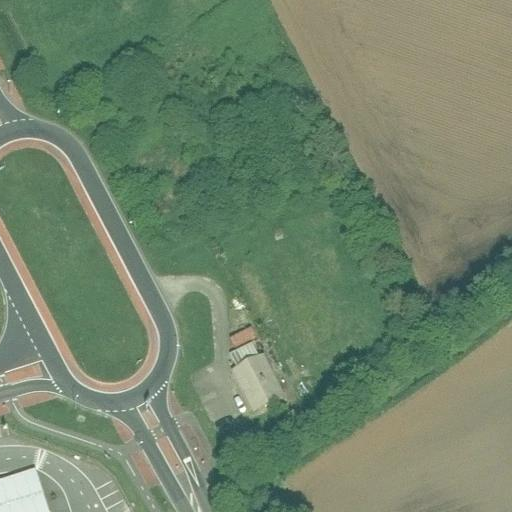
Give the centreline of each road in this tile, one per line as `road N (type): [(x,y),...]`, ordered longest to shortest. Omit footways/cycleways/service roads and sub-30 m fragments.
road 1 (primary): [(155,384),(169,343),(165,326),(78,158),(52,135),(26,133)]
road 2 (primary): [(208,511),(155,384)]
road 3 (primary): [(114,404),(135,424),(184,511)]
